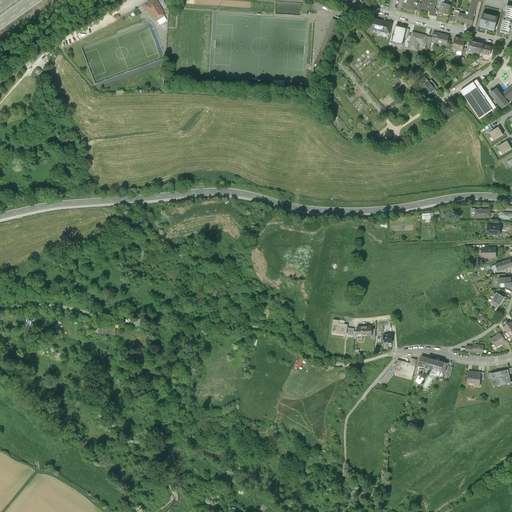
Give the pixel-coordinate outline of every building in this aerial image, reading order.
[(155,0),(151,0),(147,3),(148,5),(145,6),(148,11),(149,11),(154,19),(164,14),(155,0)] [(405,0),(403,8),(415,11),(417,0),(405,0)] [(434,17),(437,9),(434,8),(436,0),(425,0),(425,1),(423,0),(422,5),(420,4),(418,12),(421,13),(422,10),(432,13),(432,16),(434,17)] [(483,3),(483,0),(472,0),(468,16),(459,14),(457,21),(472,25),(474,18),(478,2),(483,3)] [(508,13),(506,21),(511,23),(511,20),(511,1),(508,1),(508,0),(505,0),(505,3),(503,11),(508,13)] [(441,8),(439,13),(448,15),(450,6),(444,4),(442,4),(441,8)] [(483,13),(479,27),(495,30),(498,17),(483,13)] [(392,24),(371,18),(368,29),(389,35),(392,24)] [(320,50),(326,53),(339,21),(333,19),(320,50)] [(500,32),(509,34),(510,35),(511,31),(511,30),(509,29),(511,23),(506,21),(503,21),(500,32)] [(397,29),(392,46),(401,48),(405,31),(397,29)] [(413,33),(408,49),(417,52),(419,44),(424,46),(425,43),(427,37),(413,33)] [(432,38),(431,43),(449,48),(450,44),(451,41),(448,41),(449,36),(438,33),(437,34),(433,33),(432,38)] [(451,50),(456,51),(460,39),(455,38),(453,45),(451,50)] [(465,41),(460,39),(456,51),(462,53),(463,48),(465,41)] [(467,51),(474,53),(476,44),(470,42),(467,51)] [(483,45),(476,44),(474,53),(480,55),(481,54),(483,45)] [(491,48),(483,45),(481,54),(489,56),(491,48)] [(320,67),(326,53),(320,50),(314,64),(320,67)] [(425,77),(417,83),(422,89),(420,91),(426,98),(428,96),(430,99),(438,92),(436,90),(438,88),(432,81),(429,83),(425,77)] [(477,80),(460,92),(479,120),(496,108),(477,80)] [(496,89),(490,95),(502,109),(511,101),(511,86),(501,95),(496,89)] [(490,133),(494,140),(503,135),(499,128),(490,133)] [(497,147),(502,154),(511,149),(506,142),(497,147)] [(490,210),(475,210),(475,212),(475,218),(489,218),(489,214),(490,213),(490,210)] [(500,235),(500,226),(494,226),(488,225),(488,234),(500,235)] [(482,248),(482,258),(496,258),(496,248),(482,248)] [(511,263),(511,259),(495,264),(498,271),(510,267),(511,266),(511,263)] [(498,278),(499,284),(504,284),(505,288),(511,287),(511,277),(505,278),(498,278)] [(494,298),(492,300),(499,305),(504,297),(497,293),(495,295),(494,298)] [(334,320),(332,333),(347,335),(348,325),(339,324),(339,321),(334,320)] [(96,321),(95,333),(113,335),(113,322),(96,321)] [(511,337),(511,338),(511,323),(511,321),(503,327),(507,331),(511,337)] [(357,327),(357,332),(358,332),(358,336),(371,335),(372,335),(372,329),(372,326),(357,327)] [(357,332),(354,332),(354,329),(349,328),(348,335),(353,336),(354,340),(358,339),(358,336),(358,332),(357,332)] [(500,333),(491,339),(496,347),(505,341),(500,333)] [(384,335),(384,341),(388,341),(388,342),(393,342),(392,334),(384,335)] [(467,345),(466,351),(483,353),(484,345),(474,344),(474,346),(467,345)] [(425,368),(425,367),(428,358),(421,356),(418,366),(425,368)] [(397,359),(396,364),(394,371),(407,374),(408,375),(408,377),(407,378),(412,380),(417,359),(411,358),(410,363),(397,359)] [(425,367),(433,369),(436,360),(428,358),(425,367)] [(438,370),(441,371),(443,362),(436,359),(436,360),(433,369),(438,370)] [(386,384),(393,375),(394,371),(396,364),(394,364),(380,380),(386,384)] [(492,378),(493,385),(511,382),(509,375),(508,370),(491,374),(492,378)] [(481,372),(468,371),(467,382),(475,382),(475,386),(480,386),(481,379),(481,373),(481,372)] [(424,380),(419,376),(416,381),(420,385),(424,380)] [(428,376),(423,385),(427,388),(433,379),(428,376)]
